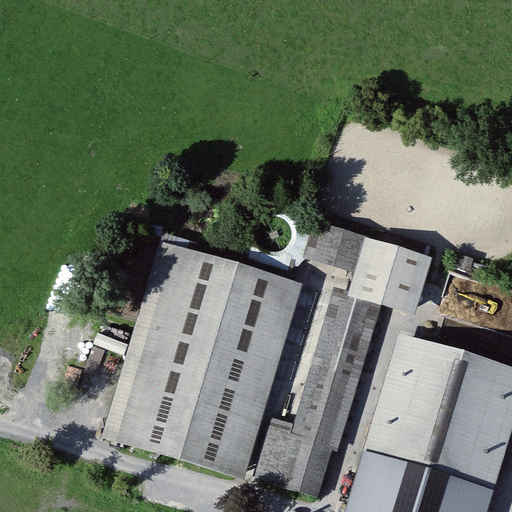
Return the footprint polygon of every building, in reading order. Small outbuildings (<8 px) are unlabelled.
[(310,244),(308,223),(295,208),(275,203),(256,211),(245,228),(246,249),(260,264),(280,269),(299,261),(310,244)] [(380,242),(321,223),(310,259),(369,277),(380,242)] [(308,286),(183,249),(127,437),(253,474),(308,286)] [(363,297),(339,290),(302,426),(277,419),(261,474),(310,488),(363,297)] [(511,464),(511,368),(410,338),(374,457),(503,495),(511,464)]
